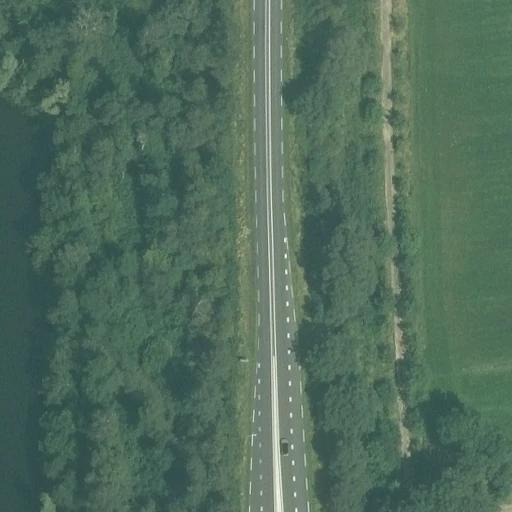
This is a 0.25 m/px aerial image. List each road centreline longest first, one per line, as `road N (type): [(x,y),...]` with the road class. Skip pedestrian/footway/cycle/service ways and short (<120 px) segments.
road 1 (primary): [(273,360),(268,0)]
road 2 (primary): [(289,511),(273,360)]
road 3 (primary): [(273,360),(268,511)]
